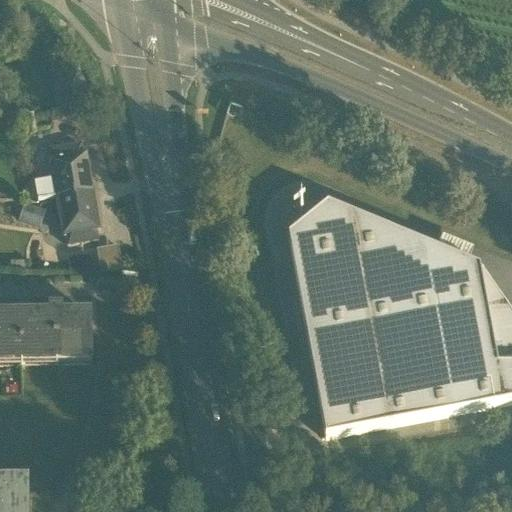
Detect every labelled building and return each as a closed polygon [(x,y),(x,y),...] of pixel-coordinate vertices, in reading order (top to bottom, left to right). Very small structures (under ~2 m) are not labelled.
[(77,75),(53,85),(67,118),(91,107),(77,75)] [(32,127),(53,128),(53,116),(33,116),(32,127)] [(53,181),(56,201),(92,195),(86,157),(82,158),(81,147),(50,153),(52,163),(50,163),(53,181)] [(53,181),(35,185),(38,204),(56,201),(53,181)] [(99,233),(92,195),(56,201),(62,239),(66,238),(67,248),(97,243),(95,233),(99,233)] [(46,213),(25,205),(18,223),(39,231),(46,213)] [(325,441),(511,407),(511,371),(497,371),(479,273),(467,268),(436,255),(327,209),(288,241),(325,441)] [(442,240),(436,255),(467,268),(473,253),(442,240)] [(118,249),(96,252),(100,275),(122,272),(118,249)] [(68,262),(71,276),(92,272),(89,259),(68,262)] [(10,271),(27,273),(27,262),(10,262),(10,271)] [(511,319),(479,273),(497,371),(511,371),(511,319)] [(0,364),(92,363),(91,319),(61,319),(61,313),(49,313),(49,319),(0,319),(0,364)] [(0,511),(26,511),(27,489),(0,489),(0,511)]
